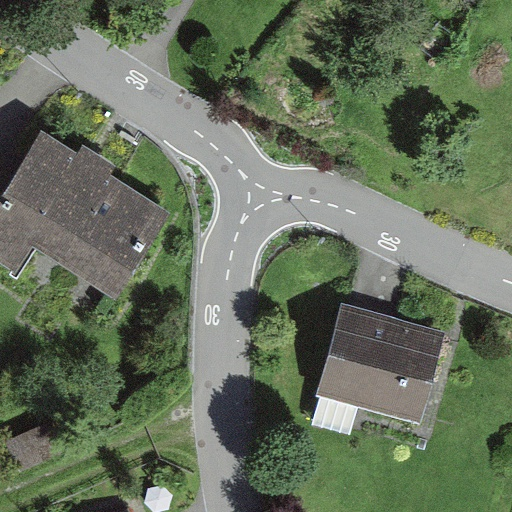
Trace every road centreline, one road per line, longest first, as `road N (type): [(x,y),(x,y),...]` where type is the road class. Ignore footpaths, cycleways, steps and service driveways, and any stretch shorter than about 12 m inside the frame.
road 1 (residential): [(243,152),(227,391),(237,511)]
road 2 (residential): [(511,288),(243,152)]
road 3 (residential): [(243,152),(76,61),(0,5)]
